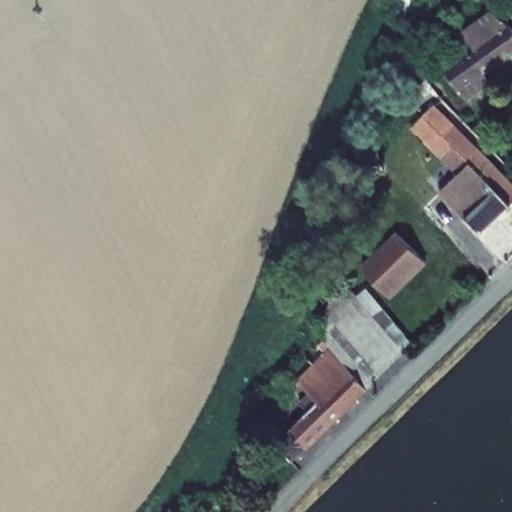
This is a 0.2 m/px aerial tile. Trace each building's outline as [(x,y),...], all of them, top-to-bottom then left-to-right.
[(500,21),(492,12),(458,37),(470,54),(446,71),(466,99),(492,81),(485,71),(511,51),(511,28),(510,26),(502,20),(500,21)] [(439,194),(481,235),(511,204),(511,183),(434,105),(411,128),(458,175),(439,194)] [(361,268),(389,297),(426,261),(397,232),(361,268)] [(367,388),(404,353),(356,296),(342,279),(318,329),(324,337),(367,388)] [(404,353),(413,345),(366,288),(356,296),(404,353)] [(344,411),(367,388),(324,337),(319,343),(328,354),(316,366),(337,387),(328,396),(344,411)] [(276,445),(292,462),(344,411),(328,396),(337,387),(316,366),(299,383),(309,394),(300,403),(309,412),(276,445)]
